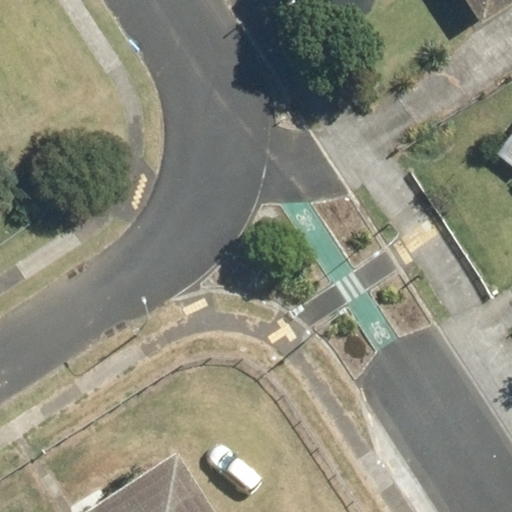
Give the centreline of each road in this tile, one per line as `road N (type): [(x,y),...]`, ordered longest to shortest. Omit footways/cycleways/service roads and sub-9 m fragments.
road 1 (residential): [(0,369),(134,286),(182,241),(202,198),(210,154),(202,103),(181,30),(161,0)]
road 2 (residential): [(496,511),(393,352)]
